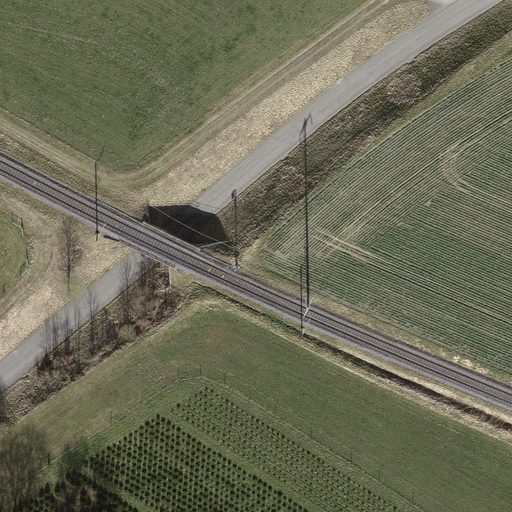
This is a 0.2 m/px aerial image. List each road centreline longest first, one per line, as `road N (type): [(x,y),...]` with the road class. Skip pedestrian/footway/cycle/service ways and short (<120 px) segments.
road 1 (tertiary): [(0,380),(318,114),(484,0)]
road 2 (track): [(390,0),(150,181),(114,187),(0,126)]
road 3 (track): [(0,311),(44,254),(41,230),(19,212)]
